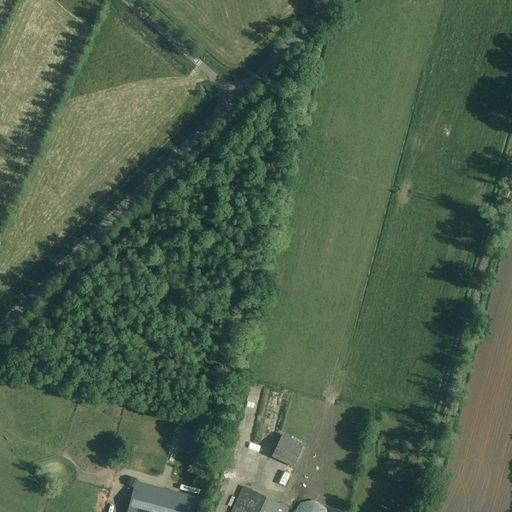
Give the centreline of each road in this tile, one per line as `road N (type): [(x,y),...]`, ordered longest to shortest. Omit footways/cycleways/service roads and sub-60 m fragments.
road 1 (tertiary): [(0,328),(236,96)]
road 2 (unclassified): [(236,96),(126,0)]
road 3 (tertiary): [(236,96),(336,0)]
